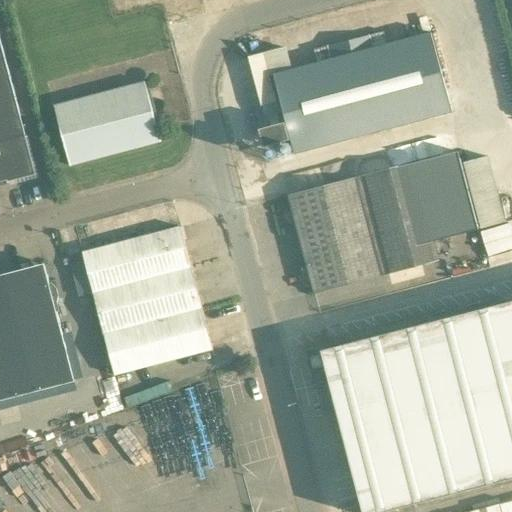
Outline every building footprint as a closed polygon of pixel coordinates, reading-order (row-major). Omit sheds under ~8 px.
[(327,46),(330,60),(273,75),(294,153),(451,112),(430,33),(372,48),(369,35),(327,46)] [(0,185),(36,175),(26,136),(0,36),(0,185)] [(55,107),(71,166),(162,142),(146,83),(55,107)] [(256,125),(261,143),(286,136),(282,118),(256,125)] [(440,137),(390,150),(394,163),(443,150),(440,137)] [(313,293),(384,274),(440,261),(435,241),(501,223),(484,157),(460,163),(458,152),(358,177),(288,196),(313,293)] [(82,253),(114,375),(209,350),(180,227),(82,253)] [(0,402),(75,383),(44,264),(0,275),(0,402)] [(365,511),(511,474),(511,297),(316,348),(361,511),(365,511)] [(136,398),(64,449),(95,492),(158,448),(145,430),(154,423),(136,398)] [(511,511),(511,500),(499,504),(500,511),(511,511)]
